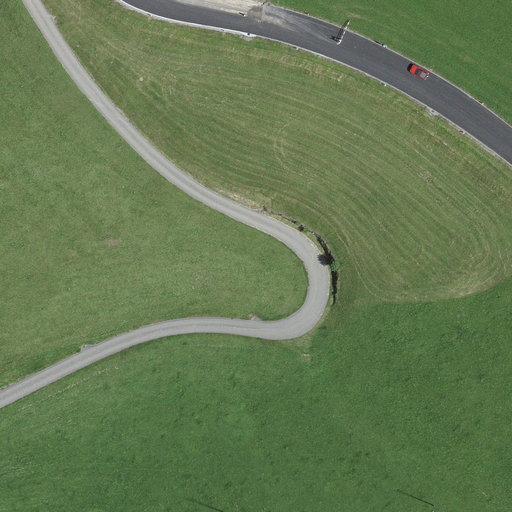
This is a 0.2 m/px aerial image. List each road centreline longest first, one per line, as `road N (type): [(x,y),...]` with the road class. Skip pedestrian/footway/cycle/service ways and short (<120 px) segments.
road 1 (unclassified): [(30,0),(66,63),(114,121),(171,173),(317,257),(328,289),(316,315),(293,332),(192,327),(147,335),(0,400)]
road 2 (tertiary): [(172,0),(347,47),(431,91),(511,148)]
